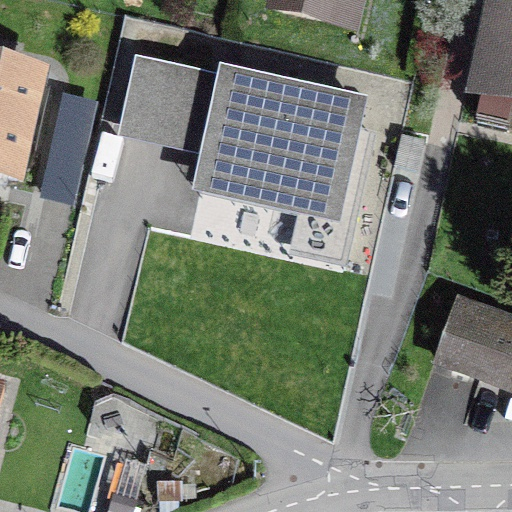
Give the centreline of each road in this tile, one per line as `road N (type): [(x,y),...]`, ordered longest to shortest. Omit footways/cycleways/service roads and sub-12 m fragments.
road 1 (residential): [(354,488),(0,316)]
road 2 (residential): [(481,486),(354,488)]
